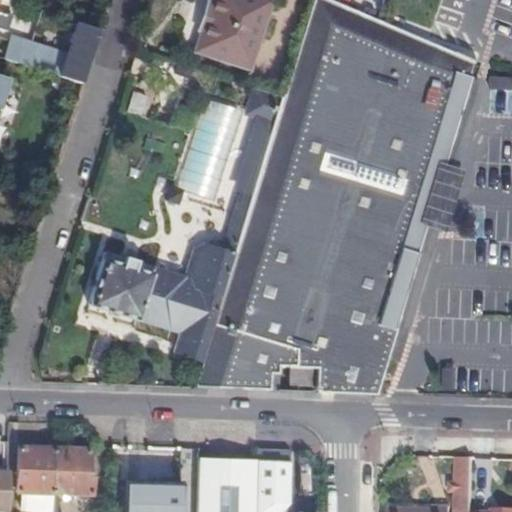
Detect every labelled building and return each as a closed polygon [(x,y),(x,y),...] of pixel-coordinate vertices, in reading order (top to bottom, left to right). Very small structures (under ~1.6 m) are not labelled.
[(14,2),(6,0),(0,0),(0,29),(4,31),(14,2)] [(267,0),(207,0),(207,2),(204,2),(195,32),(197,33),(191,53),(249,72),(271,1),(267,0)] [(289,369),(310,371),(317,371),(316,394),(376,396),(422,220),(429,194),(436,170),(465,62),(465,58),(377,21),(327,0),(312,0),(282,100),(274,125),(273,129),(262,164),(253,197),(251,202),(235,254),(201,363),(194,387),(277,392),(277,383),(280,383),(280,375),(277,375),(278,369),(289,369)] [(82,85),(87,68),(99,30),(76,22),(66,54),(11,37),(4,60),(82,85)] [(282,100),(254,90),(246,115),(264,121),(274,125),(282,100)] [(0,98),(0,139),(4,140),(10,100),(0,98)] [(274,125),(264,121),(263,125),(273,129),(274,125)] [(273,129),(263,125),(261,125),(250,161),(262,164),(273,129)] [(238,191),(253,197),(262,164),(250,161),(248,160),(238,191)] [(429,194),(422,220),(437,224),(450,174),(436,170),(429,194)] [(179,206),(183,193),(170,189),(166,202),(179,206)] [(223,250),(235,254),(251,202),(239,199),(223,250)] [(172,355),(201,363),(235,254),(223,250),(210,245),(197,253),(188,281),(192,290),(182,287),(185,279),(104,253),(88,306),(179,335),(172,355)] [(310,371),(289,369),(288,387),(309,388),(310,371)] [(52,493),(53,450),(18,449),(17,492),(52,493)] [(87,451),(53,450),(52,493),(63,494),(63,499),(77,498),(77,494),(86,494),(86,498),(91,498),(92,467),(87,466),(87,451)] [(288,507),(290,452),(255,451),(255,461),(254,461),(253,506),(288,507)] [(473,459),(458,459),(457,484),(451,484),(451,493),(457,493),(456,511),(449,511),(450,508),(435,507),(435,510),(390,508),(389,511),(471,511),(473,459)] [(252,511),(253,506),(254,461),(198,460),(196,511),(252,511)] [(179,511),(180,484),(124,481),(123,511),(179,511)]
